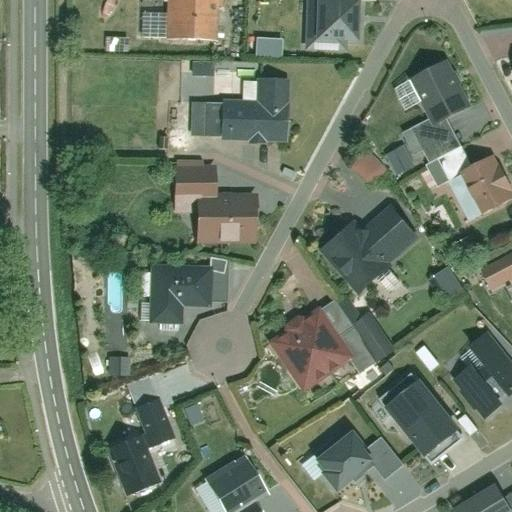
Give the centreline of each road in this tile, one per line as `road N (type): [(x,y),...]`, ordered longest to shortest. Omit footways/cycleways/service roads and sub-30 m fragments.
road 1 (secondary): [(80,504),(51,389),(37,284),(34,0)]
road 2 (residential): [(412,0),(219,350)]
road 3 (residential): [(439,0),(511,134)]
road 4 (residential): [(511,448),(409,511)]
